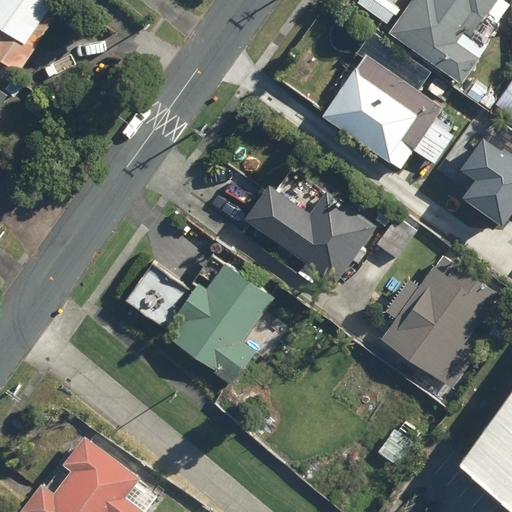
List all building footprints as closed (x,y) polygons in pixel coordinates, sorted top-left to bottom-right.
[(0,57),(22,73),(58,17),(50,12),(58,0),(0,0),(0,23),(1,24),(0,26),(0,57)] [(388,0),(359,0),(358,2),(389,26),(401,10),(388,0)] [(414,0),(392,32),(465,83),(483,56),(460,40),(467,31),(481,40),(498,15),(493,12),(501,0),(414,0)] [(326,116),(404,168),(446,106),(368,54),(326,116)] [(0,107),(9,95),(0,88),(0,107)] [(489,91),(483,101),(493,108),(499,98),(489,91)] [(472,162),(511,190),(511,139),(496,128),(472,162)] [(248,219),(338,283),(356,259),(361,263),(367,255),(361,250),(379,226),(330,191),(313,214),(272,185),(248,219)] [(376,244),(397,259),(417,229),(396,215),(376,244)] [(217,371),(235,385),(260,351),(246,341),(277,298),(229,263),(209,288),(202,283),(179,314),(186,320),(173,337),(217,370),(217,371)] [(382,339),(452,388),(485,342),(475,335),(503,297),(455,263),(446,276),(433,267),(420,286),(409,278),(386,311),(396,319),(382,339)] [(333,398),(371,426),(401,383),(364,356),(333,398)] [(511,511),(511,389),(457,466),(510,511),(511,511)] [(397,467),(421,432),(399,416),(375,452),(397,467)] [(18,505),(27,511),(147,511),(149,511),(125,492),(139,474),(84,430),(62,458),(70,465),(53,487),(40,476),(18,505)]
